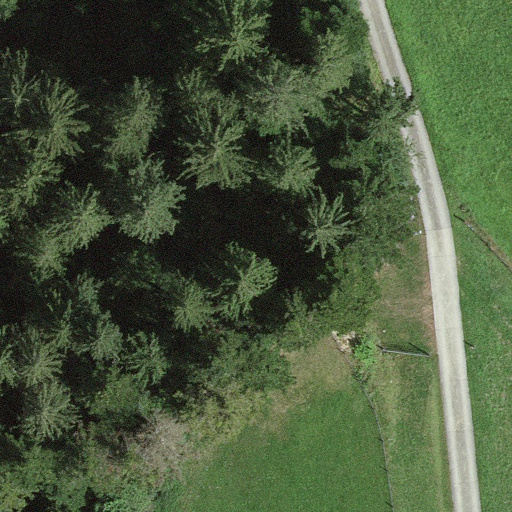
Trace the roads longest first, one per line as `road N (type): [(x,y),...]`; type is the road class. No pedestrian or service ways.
road 1 (track): [(381,0),(435,187),(471,511)]
road 2 (track): [(107,0),(0,55)]
